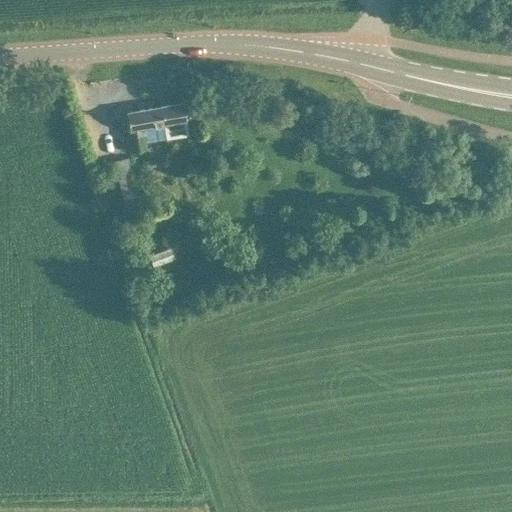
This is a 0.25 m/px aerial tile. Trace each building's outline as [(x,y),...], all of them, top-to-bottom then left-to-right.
[(127,112),(132,143),(133,151),(144,149),(143,144),(189,136),(183,103),(127,112)] [(167,157),(170,174),(183,172),(181,155),(167,157)] [(138,214),(125,156),(113,159),(126,217),(138,214)] [(151,166),(136,168),(145,222),(160,220),(151,166)] [(191,253),(168,260),(172,274),(195,267),(191,253)]
